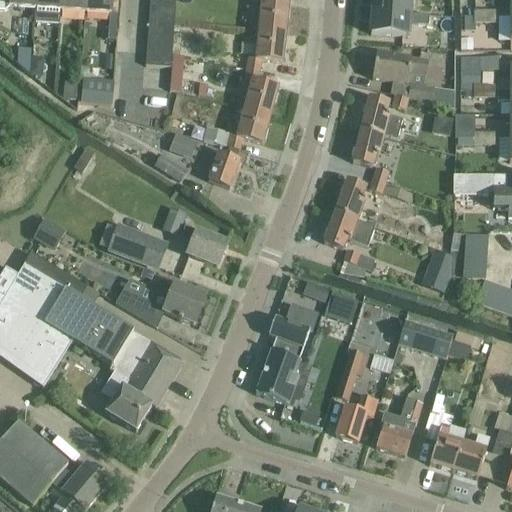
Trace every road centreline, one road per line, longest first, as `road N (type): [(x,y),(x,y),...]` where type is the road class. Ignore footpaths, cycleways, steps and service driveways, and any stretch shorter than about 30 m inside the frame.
road 1 (residential): [(198,450),(300,177),(331,53),(334,0)]
road 2 (residential): [(441,511),(281,463),(198,450)]
